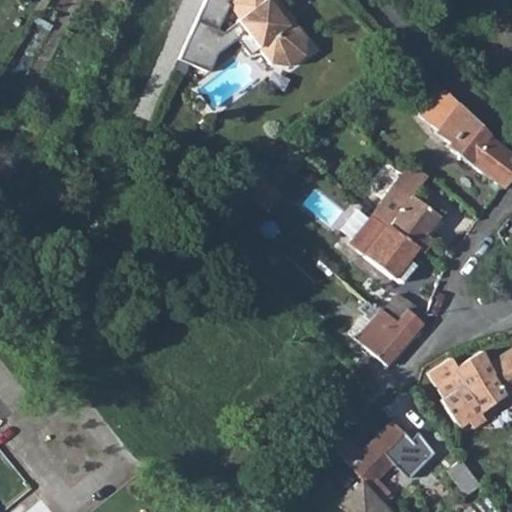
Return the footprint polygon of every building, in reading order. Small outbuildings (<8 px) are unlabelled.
[(230,0),(227,3),(239,21),(236,24),(244,35),(239,41),(248,57),(254,56),(258,52),(271,68),(289,72),(307,58),(306,39),(295,24),(289,28),(279,13),(285,7),(279,0),(230,0)] [(511,159),(480,133),(457,110),(431,133),(444,143),(452,151),(500,188),(511,173),(511,159)] [(384,202),(372,217),(416,246),(424,250),(432,240),(424,234),(436,218),(407,197),(424,180),(411,170),(405,175),(402,178),(403,179),(395,188),(393,187),(387,196),(381,191),(377,197),(384,202)] [(268,183),(253,201),(254,202),(271,216),(286,198),(268,183)] [(220,196),(207,207),(228,225),(254,202),(253,201),(236,186),(233,187),(220,196)] [(416,246),(372,217),(351,247),(400,283),(411,268),(404,263),(416,246)] [(401,293),(385,310),(393,318),(404,306),(422,324),(428,313),(401,293)] [(372,307),(368,303),(361,311),(373,321),(358,339),(368,349),(368,348),(388,365),(422,324),(404,306),(393,318),(385,310),(376,303),(372,307)] [(442,400),(461,427),(469,421),(473,427),(483,421),(479,415),(511,393),(511,349),(490,364),(482,351),(457,368),(451,358),(430,373),(445,398),(442,400)] [(347,438),(336,449),(344,459),(364,481),(381,501),(390,493),(377,480),(393,465),(407,480),(434,454),(421,436),(414,442),(393,421),(362,453),(347,438)] [(461,460),(448,471),(468,494),(481,485),(461,460)] [(390,511),(381,501),(364,481),(340,506),(345,511),(390,511)] [(141,511),(134,503),(123,511),(141,511)]
